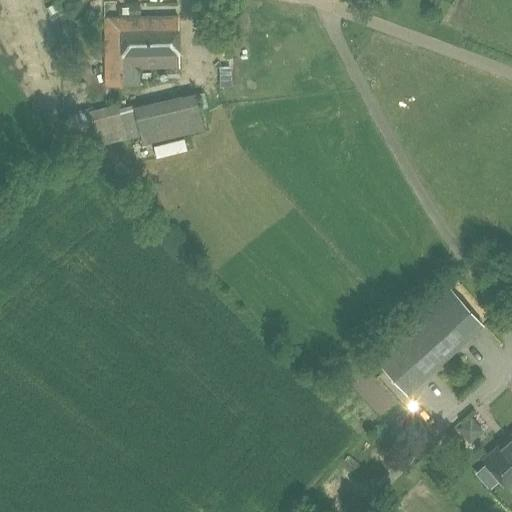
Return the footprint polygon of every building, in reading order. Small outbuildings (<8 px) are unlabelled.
[(141,67),(180,65),(177,14),(104,18),(108,87),(142,85),(141,67)] [(259,73),(259,64),(236,64),(236,73),(259,73)] [(132,141),(209,129),(204,95),(127,107),(132,141)] [(483,326),(450,290),(375,360),(408,395),(483,326)] [(478,440),(491,426),(476,413),(463,427),(478,440)] [(511,438),(487,461),(511,489),(511,438)]
